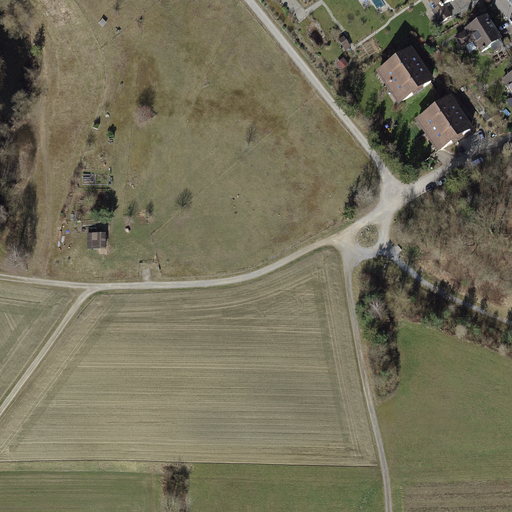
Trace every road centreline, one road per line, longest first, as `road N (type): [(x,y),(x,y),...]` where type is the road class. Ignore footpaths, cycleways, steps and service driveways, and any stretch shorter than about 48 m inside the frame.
road 1 (track): [(352,249),(350,296),(390,511)]
road 2 (track): [(349,237),(236,279),(98,285)]
road 3 (track): [(383,167),(250,0)]
road 4 (track): [(98,285),(0,412)]
road 5 (track): [(383,246),(438,291),(511,322)]
